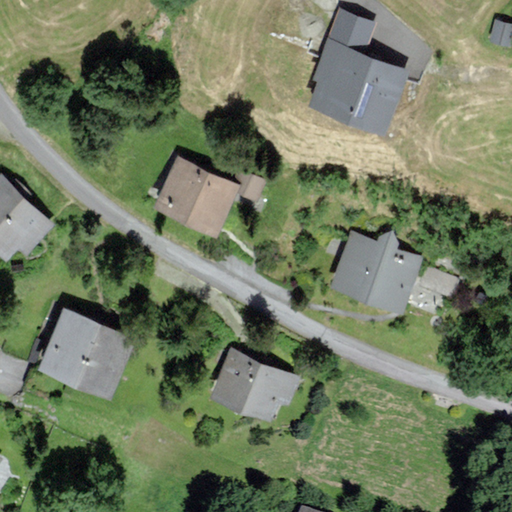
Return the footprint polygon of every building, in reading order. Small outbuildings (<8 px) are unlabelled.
[(511,35),(511,22),(494,17),(489,38),(510,43),(511,35)] [(406,68),(329,38),(315,73),(321,75),(312,98),(384,125),(406,68)] [(254,197),(263,179),(241,168),(234,181),(180,155),(158,200),(215,227),(234,187),(254,197)] [(50,221),(2,174),(0,175),(0,242),(8,250),(20,237),(27,244),(50,221)] [(401,305),(419,256),(396,248),(400,237),(382,231),(378,242),(352,233),(335,282),(401,305)] [(456,278),(427,267),(422,280),(451,291),(456,278)] [(131,334),(64,307),(43,361),(110,388),(131,334)] [(286,403),(298,375),(232,348),(215,391),(269,414),(275,398),(286,403)]
